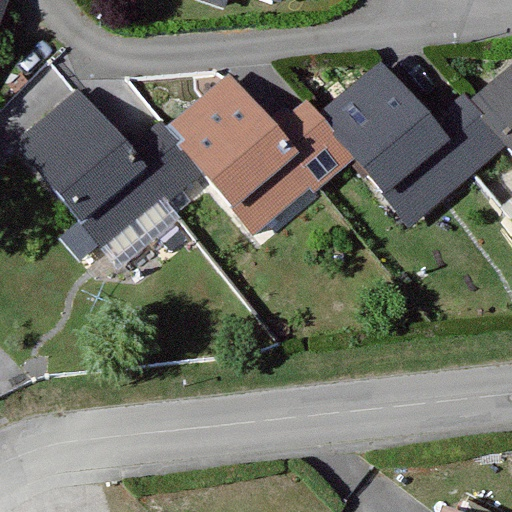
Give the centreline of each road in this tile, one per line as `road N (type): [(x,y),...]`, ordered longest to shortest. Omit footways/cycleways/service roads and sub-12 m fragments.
road 1 (residential): [(0,468),(90,439),(511,395)]
road 2 (residential): [(56,0),(100,60),(363,32),(443,9)]
